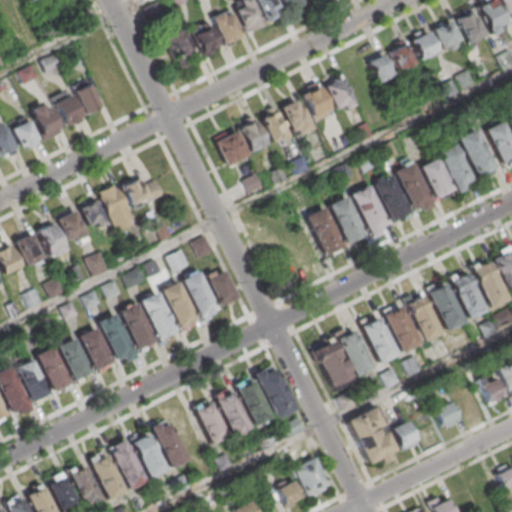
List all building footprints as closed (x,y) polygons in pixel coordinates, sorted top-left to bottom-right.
[(0,0),(0,11),(1,14),(21,6),(18,0),(0,0)] [(242,35),(260,26),(247,0),(245,0),(229,8),(242,35)] [(265,28),(283,19),(273,0),(254,0),(252,1),(265,28)] [(301,3),(299,0),(279,0),(285,10),(301,3)] [(472,7),(485,0),(490,0),(502,21),(494,25),(496,29),(487,34),(472,7)] [(497,0),(511,0),(511,19),(508,22),(497,0)] [(452,19),(469,10),(481,34),(463,43),(452,19)] [(222,49),(239,40),(226,13),(208,22),(222,49)] [(428,28),(445,19),(455,39),(438,47),(428,28)] [(187,31),(200,55),(217,45),(204,22),(187,31)] [(164,35),(176,66),(192,60),(180,29),(164,35)] [(406,39),(424,30),(434,50),(416,59),(406,39)] [(395,72),(412,64),(399,39),(383,47),(395,72)] [(364,67),(380,59),(390,79),(373,87),(364,67)] [(94,70),(109,98),(127,89),(113,61),(94,70)] [(14,70),(18,83),(33,78),(29,65),(14,70)] [(81,114),(97,105),(83,79),(67,87),(81,114)] [(322,91),(339,82),(349,102),(332,110),(322,91)] [(48,97),(65,88),(78,113),(60,122),(48,97)] [(28,113),(31,112),(27,105),(38,100),(40,104),(43,103),(57,130),(41,138),(28,113)] [(284,138),(274,109),(256,114),(265,144),(284,138)] [(511,137),(511,109),(500,115),(511,137)] [(7,125),(24,117),(34,136),(17,145),(7,125)] [(497,164),(511,156),(511,149),(496,117),(478,127),(497,164)] [(220,164),(264,147),(252,119),(209,136),(220,164)] [(0,122),(11,144),(0,149),(0,122)] [(473,175),(490,166),(471,128),(453,137),(473,175)] [(453,192),(460,188),(459,187),(469,181),(450,143),(432,152),(453,192)] [(430,197),(448,188),(433,156),(415,165),(430,197)] [(408,208),(426,199),(407,162),(389,171),(408,208)] [(386,220),(404,211),(385,174),(367,183),(386,220)] [(152,179),(139,186),(135,178),(118,187),(130,210),(160,195),(152,179)] [(364,230),(382,221),(363,184),(345,193),(364,230)] [(96,195),(113,186),(128,216),(111,225),(96,195)] [(74,204),(91,195),(101,215),(84,224),(74,204)] [(342,242),(360,232),(340,195),(323,204),(342,242)] [(318,253),(336,244),(317,206),(299,216),(318,253)] [(53,216),(69,207),(79,227),(62,235),(53,216)] [(188,242),(202,235),(210,251),(196,258),(188,242)] [(0,245),(6,243),(16,263),(0,270),(0,245)] [(161,256),(177,248),(185,263),(168,271),(161,256)] [(504,289),(511,285),(511,260),(506,249),(488,258),(504,289)] [(82,262),(96,254),(104,270),(90,277),(82,262)] [(485,307),(503,299),(484,261),(466,270),(485,307)] [(118,277),(134,268),(140,280),(124,289),(118,277)] [(195,317),(213,308),(194,270),(176,279),(195,317)] [(211,305),(230,302),(224,271),(206,275),(211,305)] [(463,318),(481,309),(462,272),(444,281),(463,318)] [(40,284),(46,297),(59,291),(53,278),(40,284)] [(174,326),(192,317),(172,280),(155,289),(174,326)] [(97,288),(110,281),(116,293),(102,299),(97,288)] [(441,330),(459,321),(440,283),(422,292),(441,330)] [(77,298),(90,291),(96,303),(82,310),(77,298)] [(153,337),(171,328),(151,291),(134,300),(153,337)] [(419,339),(437,330),(418,293),(400,302),(419,339)] [(132,348),(150,339),(130,302),(113,311),(132,348)] [(396,351),(414,342),(394,304),(377,314),(396,351)] [(489,321),(507,312),(511,322),(511,324),(495,333),(489,321)] [(110,359),(128,350),(109,313),(91,322),(110,359)] [(374,362),(392,353),(373,316),(355,325),(374,362)] [(482,340),(494,334),(488,321),(476,327),(482,340)] [(90,369),(107,360),(90,326),(73,335),(90,369)] [(349,375),(367,366),(348,329),(330,338),(349,375)] [(68,380),(86,371),(69,337),(51,346),(68,380)] [(347,375),(329,339),(308,350),(326,386),(347,375)] [(48,392),(66,383),(47,346),(29,355),(48,392)] [(404,376),(418,368),(411,354),(397,361),(404,376)] [(26,402),(44,393),(27,359),(9,367),(26,402)] [(503,388),(511,383),(511,368),(508,360),(493,368),(503,388)] [(291,410),(269,364),(249,373),(270,420),(291,410)] [(0,399),(6,411),(24,402),(5,365),(0,367),(0,399)] [(383,387),(395,381),(388,367),(376,374),(383,387)] [(485,405),(492,401),(490,398),(499,394),(491,377),(481,382),(477,375),(471,378),(485,405)] [(250,425),(267,416),(248,378),(230,388),(250,425)] [(451,394),(461,414),(479,406),(469,385),(451,394)] [(229,436),(247,427),(227,389),(210,398),(229,436)] [(339,409),(353,402),(347,390),(333,397),(339,409)] [(436,426),(441,424),(443,427),(451,423),(449,419),(453,417),(445,400),(428,408),(436,426)] [(208,447),(225,438),(206,401),(188,410),(208,447)] [(377,461),(385,457),(383,453),(391,449),(382,431),(376,434),(372,427),(380,423),(371,404),(340,419),(362,463),(375,457),(377,461)] [(434,431),(423,409),(406,417),(417,440),(434,431)] [(203,446),(184,412),(168,421),(186,455),(203,446)] [(282,439),(300,430),(294,417),(276,426),(282,439)] [(397,450),(413,442),(401,419),(386,427),(397,450)] [(165,467),(183,458),(163,421),(146,430),(165,467)] [(144,478),(162,468),(143,431),(125,440),(144,478)] [(124,489),(142,479),(122,442),(105,451),(124,489)] [(103,500),(120,491),(101,453),(83,462),(103,500)] [(300,494),(323,483),(309,456),(287,467),(300,494)] [(97,500),(80,463),(62,471),(81,508),(97,500)] [(499,490),(511,483),(511,475),(507,465),(503,466),(501,463),(492,467),(494,472),(491,474),(499,490)] [(44,477),(53,511),(62,511),(71,510),(61,472),(44,477)] [(280,505),(281,504),(282,507),(287,505),(286,502),(297,497),(288,479),(271,487),(280,505)] [(30,511),(52,511),(37,482),(20,491),(30,511)] [(0,503),(4,511),(26,511),(17,493),(0,501),(0,503)] [(427,511),(450,511),(443,497),(436,500),(434,496),(422,501),(427,511)] [(228,511),(250,511),(244,500),(227,509),(228,511)]
